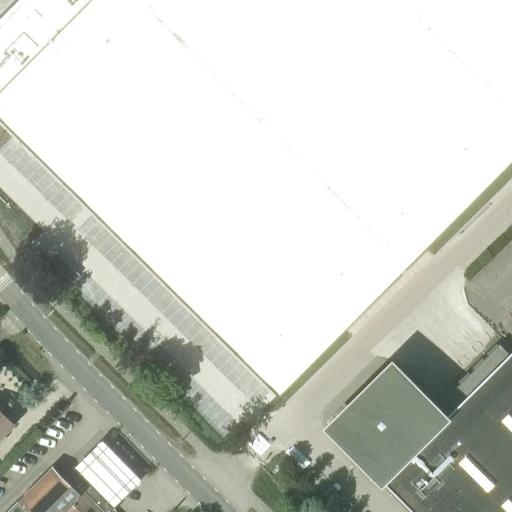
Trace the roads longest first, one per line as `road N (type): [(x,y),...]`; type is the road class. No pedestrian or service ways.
road 1 (unknown): [(422,92),(196,299),(185,328),(190,356),(363,511)]
road 2 (tertiary): [(0,284),(220,511)]
road 3 (unknown): [(511,186),(422,92)]
